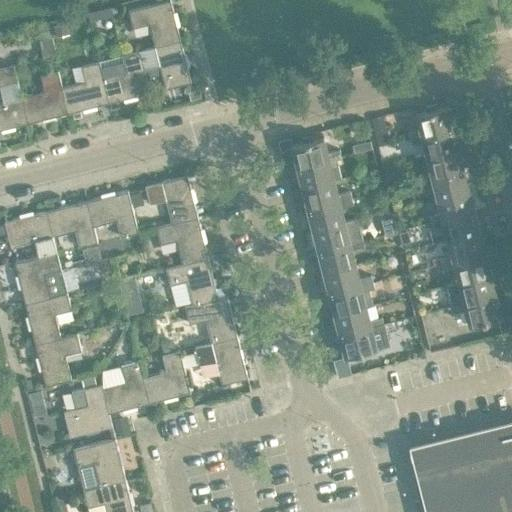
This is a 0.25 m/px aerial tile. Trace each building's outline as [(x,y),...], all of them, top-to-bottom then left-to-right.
[(149,23),(155,45),(180,39),(170,0),(162,0),(128,9),(133,27),(149,23)] [(118,4),(110,5),(112,13),(120,11),(118,4)] [(110,5),(87,11),(89,20),(112,14),(110,5)] [(37,40),(40,53),(53,50),(50,37),(37,40)] [(180,39),(155,45),(140,49),(144,67),(159,63),(165,88),(191,81),(180,39)] [(150,91),(144,67),(140,49),(112,56),(116,72),(103,76),(110,101),(150,91)] [(85,80),(62,86),(69,112),(110,101),(103,76),(99,59),(81,64),(85,80)] [(0,85),(18,81),(13,63),(0,66),(0,85)] [(45,90),(22,96),(29,122),(69,112),(62,86),(58,70),(40,74),(45,90)] [(0,128),(29,122),(22,96),(18,81),(0,85),(4,101),(0,101),(0,128)] [(199,87),(188,90),(190,99),(202,96),(199,87)] [(408,131),(410,138),(454,126),(448,105),(437,107),(436,104),(426,106),(427,110),(416,113),(420,128),(408,131)] [(454,126),(410,138),(411,144),(424,141),(427,155),(459,147),(454,126)] [(292,144),(297,166),(341,155),(340,148),(327,152),(324,136),(313,139),(312,135),(302,138),(303,141),(292,144)] [(459,147),(427,155),(431,170),(419,173),(420,179),(464,168),(459,147)] [(341,176),(337,163),(343,161),(341,155),(297,166),(303,187),(334,179),(334,178),(341,176)] [(464,168),(420,179),(422,186),(434,183),(438,197),(469,189),(464,168)] [(166,198),(172,221),(198,215),(187,174),(145,184),(150,202),(166,198)] [(334,179),(303,187),(308,208),(352,197),(350,190),(338,193),(334,179)] [(128,189),(87,199),(94,225),(116,219),(121,235),(138,231),(128,189)] [(469,189),(438,197),(442,212),(429,215),(431,221),(475,210),(469,189)] [(144,203),(141,190),(130,193),(133,205),(144,203)] [(352,197),(308,208),(313,229),(345,221),(344,220),(341,206),(353,203),(352,197)] [(87,199),(46,209),(53,235),(76,229),(80,246),(98,241),(94,225),(87,199)] [(35,239),(39,254),(57,250),(53,235),(46,209),(4,220),(11,245),(35,239)] [(475,210),(431,221),(432,228),(445,225),(449,239),(480,231),(475,210)] [(172,221),(155,225),(160,243),(176,239),(182,262),(208,255),(198,215),(172,221)] [(351,219),(344,220),(345,221),(313,229),(319,249),(362,239),(361,232),(355,234),(351,219)] [(441,263),(485,252),(480,231),(449,239),(452,254),(431,259),(433,265),(441,263)] [(362,239),(319,249),(324,269),(355,263),(351,248),(364,245),(362,239)] [(15,261),(25,302),(51,295),(45,272),(61,268),(57,250),(39,254),(15,261)] [(490,273),(485,252),(441,263),(443,270),(455,266),(459,281),(490,273)] [(208,255),(182,262),(166,266),(170,284),(186,280),(192,303),(218,296),(208,255)] [(355,263),(324,269),(329,291),(373,280),(371,274),(359,277),(355,263)] [(452,305),(495,294),(496,294),(490,273),(459,281),(463,295),(450,299),(451,300),(444,302),(445,307),(452,305)] [(121,278),(129,311),(146,307),(138,274),(121,278)] [(373,302),(369,288),(374,287),(373,280),(329,291),(335,312),(366,305),(366,304),(373,302)] [(51,295),(25,302),(35,342),(61,336),(55,313),(71,309),(67,291),(51,295)] [(218,296),(192,303),(185,305),(189,322),(206,318),(211,341),(237,335),(227,294),(218,296)] [(501,316),(496,294),(495,294),(452,305),(454,311),(466,308),(469,324),(480,321),(481,325),(491,322),(491,319),(501,316)] [(366,305),(335,312),(340,333),(383,322),(382,316),(369,319),(366,305)] [(511,320),(511,317),(500,319),(503,330),(511,327),(511,320)] [(394,320),(383,322),(385,328),(386,328),(387,332),(396,329),(394,320)] [(386,328),(385,328),(383,322),(340,333),(345,355),(356,353),(357,356),(367,353),(366,350),(377,347),(390,344),(387,332),(386,328)] [(77,332),(61,336),(35,342),(45,384),(71,378),(65,354),(82,350),(77,332)] [(248,377),(240,348),(237,335),(211,341),(195,345),(196,351),(199,363),(216,359),(222,383),(248,377)] [(184,366),(181,355),(180,349),(162,354),(166,370),(143,376),(150,401),(190,391),(184,366)] [(199,363),(196,351),(181,355),(184,366),(199,363)] [(150,401),(143,376),(139,359),(121,364),(125,380),(103,386),(109,412),(150,401)] [(82,377),(84,387),(88,404),(64,410),(70,435),(112,425),(109,412),(103,386),(102,383),(96,384),(94,374),(82,377)] [(41,389),(29,392),(31,401),(43,399),(41,389)] [(511,511),(511,418),(406,445),(419,497),(422,507),(427,506),(428,511),(511,511)] [(94,461),(100,484),(125,477),(115,437),(73,447),(78,465),(94,461)] [(133,511),(125,477),(100,484),(83,488),(88,506),(104,502),(106,511),(133,511)] [(66,493),(56,496),(58,504),(68,501),(66,493)]
